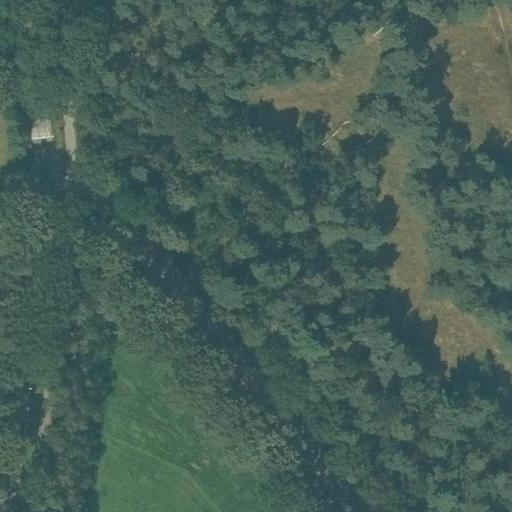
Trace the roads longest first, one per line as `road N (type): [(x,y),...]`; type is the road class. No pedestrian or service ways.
road 1 (unclassified): [(360,511),(99,191),(71,176)]
road 2 (tertiary): [(5,511),(44,175)]
road 3 (tertiary): [(44,175),(17,0)]
